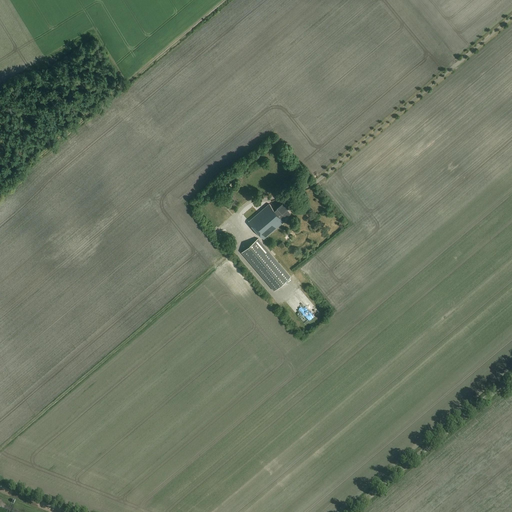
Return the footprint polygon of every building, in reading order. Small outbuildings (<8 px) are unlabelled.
[(230,179),(225,183),(228,188),(234,184),(230,179)] [(240,216),(251,229),(260,239),(282,220),(286,216),(291,212),(287,208),(289,207),(285,202),(278,207),(279,208),(275,211),(270,205),(263,212),(255,203),(240,216)] [(227,221),(230,218),(221,208),(218,210),(212,204),(205,210),(222,229),(226,224),(221,218),(223,216),(227,221)] [(259,241),(257,239),(241,253),(273,292),(290,278),(259,241)] [(286,308),(304,330),(311,325),(301,314),(303,312),(310,321),(312,319),(314,321),(317,318),(310,310),(313,308),(307,302),(303,305),(295,296),(285,304),(288,307),(286,308)]
